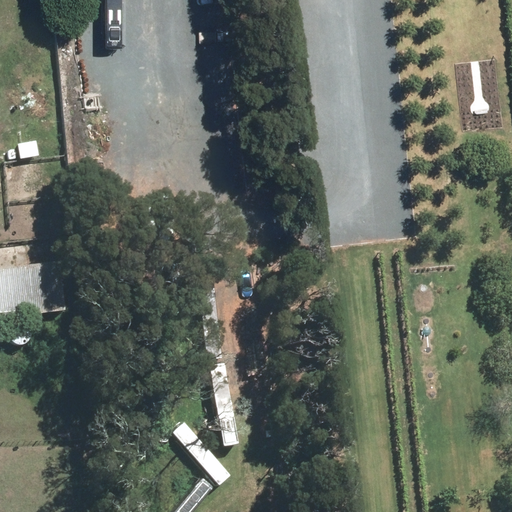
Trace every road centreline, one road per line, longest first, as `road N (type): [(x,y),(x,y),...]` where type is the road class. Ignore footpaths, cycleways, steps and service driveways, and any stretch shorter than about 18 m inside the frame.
road 1 (unknown): [(341,0),(375,233)]
road 2 (unknown): [(135,0),(154,191)]
